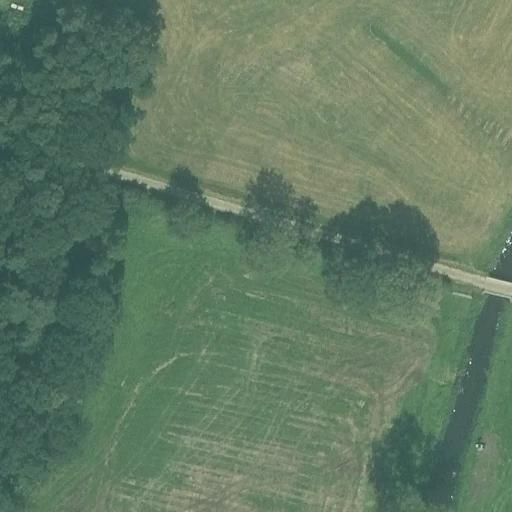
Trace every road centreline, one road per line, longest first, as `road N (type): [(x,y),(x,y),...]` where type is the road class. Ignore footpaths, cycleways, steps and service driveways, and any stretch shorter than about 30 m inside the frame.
road 1 (unclassified): [(0,138),(511,284)]
road 2 (track): [(0,417),(31,366),(103,167)]
